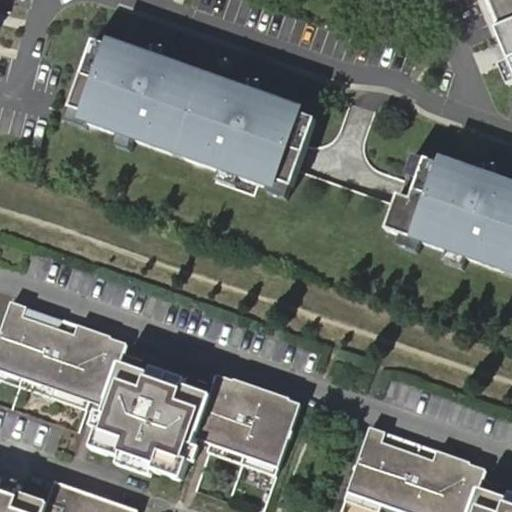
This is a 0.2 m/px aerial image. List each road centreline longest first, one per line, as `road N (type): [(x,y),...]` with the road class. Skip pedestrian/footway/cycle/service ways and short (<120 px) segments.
road 1 (residential): [(0,287),(511,461)]
road 2 (residential): [(511,129),(442,106),(387,75),(333,68),(136,0)]
